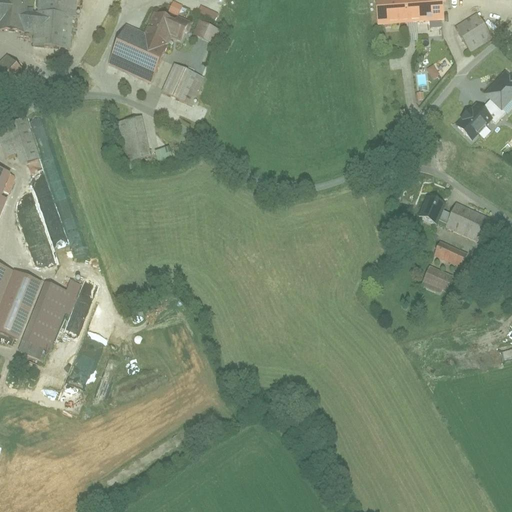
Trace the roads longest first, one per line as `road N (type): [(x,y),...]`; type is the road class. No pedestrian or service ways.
road 1 (residential): [(409,132),(337,181),(293,190),(266,183),(125,99),(90,94),(0,109)]
road 2 (residential): [(511,29),(409,132)]
road 3 (residential): [(409,132),(437,172),(511,221)]
